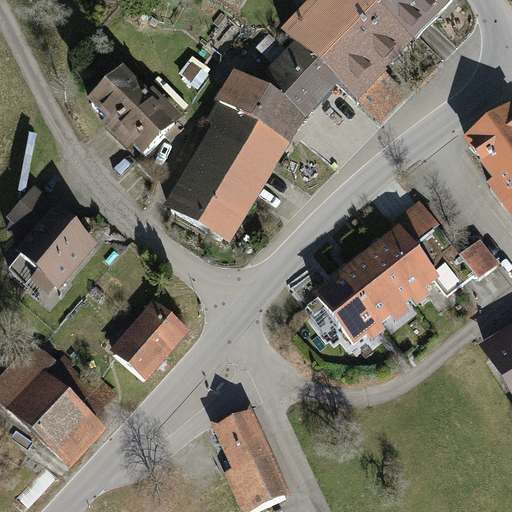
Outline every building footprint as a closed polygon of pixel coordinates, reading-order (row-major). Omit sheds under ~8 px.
[(209,0),(235,16),(245,0),(209,0)] [(361,0),(317,0),(282,39),(290,46),(335,88),(380,129),(401,105),(383,88),(390,81),(417,51),(361,0)] [(361,0),(417,51),(433,34),(396,0),(361,0)] [(463,0),(396,0),(433,34),(463,0)] [(267,40),(256,51),(268,63),(279,52),(267,40)] [(335,88),(290,46),(251,89),(304,124),(325,100),(335,88)] [(204,74),(193,66),(182,79),(193,87),(204,74)] [(86,111),(138,164),(162,141),(164,139),(176,127),(179,124),(150,95),(145,100),(121,77),(86,111)] [(304,124),(230,79),(213,106),(285,150),(287,151),(300,131),(304,124)] [(213,106),(159,215),(162,216),(225,252),(252,205),(285,150),(213,106)] [(483,127),(462,143),(489,179),(511,162),(511,108),(511,106),(483,127)] [(511,162),(489,179),(484,183),(511,220),(511,162)] [(27,285),(49,303),(94,247),(65,224),(29,195),(6,224),(26,240),(9,261),(32,279),(27,285)] [(396,224),(412,244),(438,224),(419,200),(393,220),(396,224)] [(380,238),(368,247),(410,299),(415,305),(429,294),(425,288),(439,277),(412,244),(396,224),(380,238)] [(458,255),(475,279),(497,264),(480,240),(458,255)] [(345,265),(338,271),(380,324),(390,316),(394,321),(408,310),(404,304),(410,299),(368,247),(345,265)] [(330,278),(310,294),(351,345),(365,334),(370,341),(384,329),(380,324),(338,271),(330,278)] [(134,321),(108,352),(143,382),(185,333),(150,303),(134,321)] [(511,330),(477,352),(511,407),(511,330)] [(31,344),(0,377),(0,413),(65,473),(102,433),(91,422),(109,402),(116,396),(101,382),(93,391),(69,369),(73,365),(63,356),(54,365),(31,344)] [(233,414),(210,424),(229,468),(222,471),(240,511),(247,511),(285,496),(246,408),(233,414)]
